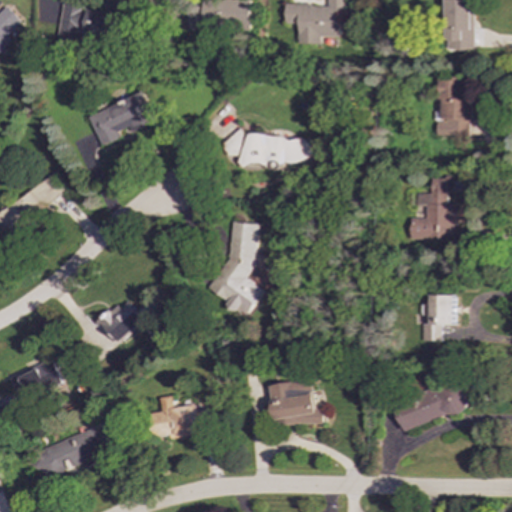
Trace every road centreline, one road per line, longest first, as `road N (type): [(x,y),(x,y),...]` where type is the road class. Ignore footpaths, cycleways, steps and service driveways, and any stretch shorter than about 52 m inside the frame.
road 1 (residential): [(511,490),(249,487),(128,511)]
road 2 (residential): [(169,194),(126,218),(43,295),(0,321)]
